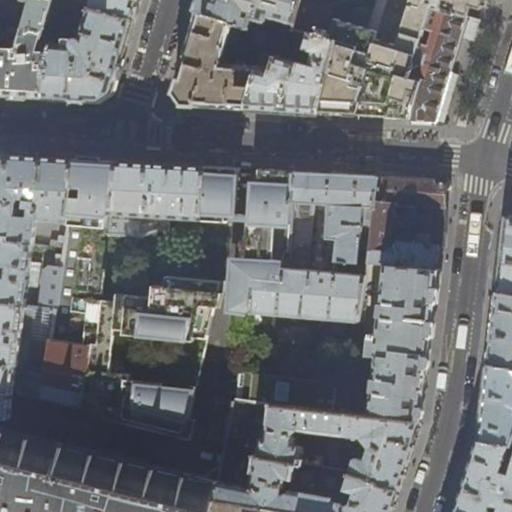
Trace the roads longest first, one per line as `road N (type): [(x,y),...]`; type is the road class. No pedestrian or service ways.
road 1 (residential): [(420,511),(445,428),(484,161)]
road 2 (residential): [(484,161),(170,135)]
road 3 (residential): [(171,0),(134,132)]
road 4 (residential): [(134,132),(0,124)]
